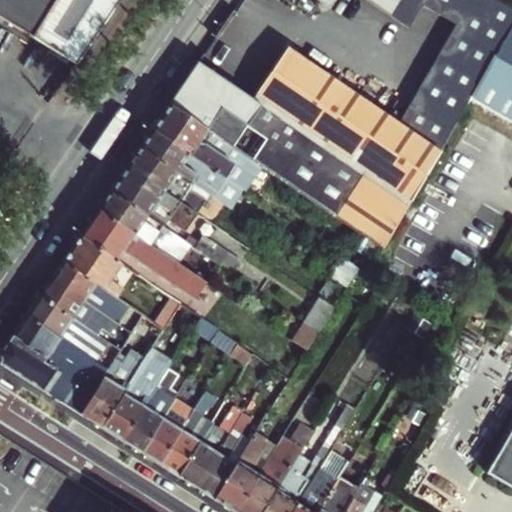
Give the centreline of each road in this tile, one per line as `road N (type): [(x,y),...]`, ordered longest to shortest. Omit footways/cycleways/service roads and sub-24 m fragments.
road 1 (tertiary): [(191,0),(0,283)]
road 2 (residential): [(172,511),(0,401)]
